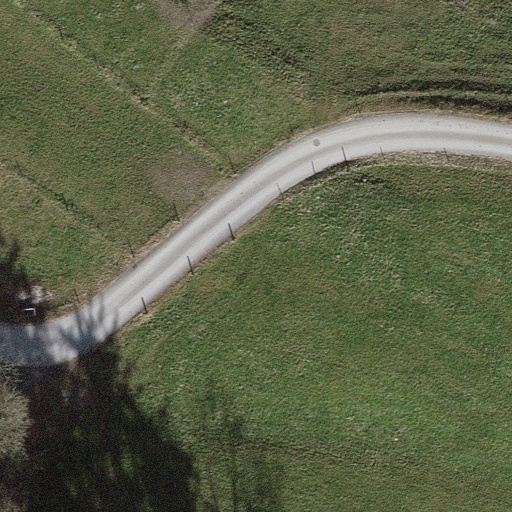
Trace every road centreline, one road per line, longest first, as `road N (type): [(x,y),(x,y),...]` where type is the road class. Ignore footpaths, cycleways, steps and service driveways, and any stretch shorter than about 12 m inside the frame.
road 1 (track): [(0,344),(56,344),(92,328),(268,181),(317,153),(417,135),(511,143)]
road 2 (track): [(92,328),(0,415)]
